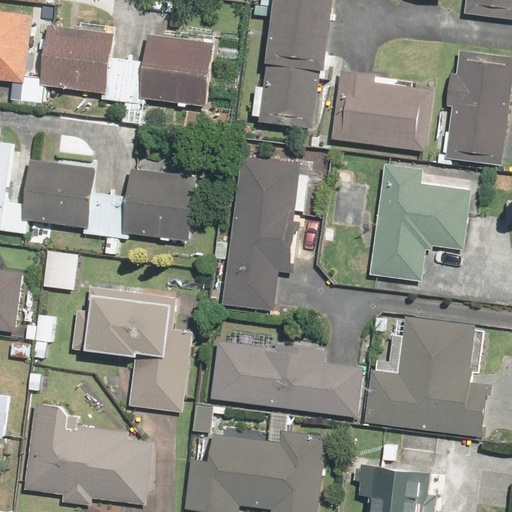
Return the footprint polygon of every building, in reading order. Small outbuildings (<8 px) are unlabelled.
[(332,0),(271,0),(264,86),(255,85),(252,118),(321,124),(332,0)] [(511,0),(460,0),(459,12),(511,21),(511,0)] [(0,9),(0,80),(24,82),(28,11),(0,9)] [(102,99),(110,100),(109,121),(146,123),(147,102),(208,106),(212,42),(145,38),(144,59),(109,57),(111,33),(46,28),(41,87),(103,93),(102,99)] [(511,56),(457,50),(455,69),(445,68),(441,108),(450,109),(443,164),(499,171),(511,61),(511,56)] [(375,81),(375,71),(336,69),(330,143),(425,150),(429,85),(375,81)] [(0,225),(4,226),(3,233),(29,235),(30,227),(105,230),(104,251),(123,252),(124,237),(190,240),(193,173),(126,170),(125,193),(94,191),(95,166),(30,163),(29,177),(6,176),(8,142),(0,142),(0,225)] [(275,273),(288,275),(304,163),(241,155),(220,304),(269,311),(275,273)] [(424,285),(429,248),(463,252),(472,186),(421,179),(422,169),(383,164),(367,277),(424,285)] [(0,266),(0,326),(18,328),(22,268),(0,266)] [(172,330),(174,293),(89,288),(85,354),(133,356),(130,409),(190,412),(195,332),(172,330)] [(405,317),(403,336),(392,334),(388,362),(372,360),(364,422),(480,437),(487,384),(467,381),(474,326),(405,317)] [(321,364),(323,347),(215,333),(206,399),(359,418),(365,370),(321,364)] [(92,511),(94,499),(146,506),(154,445),(135,442),(136,432),(82,425),(84,408),(35,401),(23,489),(62,494),(61,506),(92,511)] [(281,432),(280,441),(192,431),(183,511),(190,511),(240,511),(241,508),(272,511),(317,511),(326,437),(281,432)] [(433,511),(438,470),(371,463),(365,511),(433,511)]
